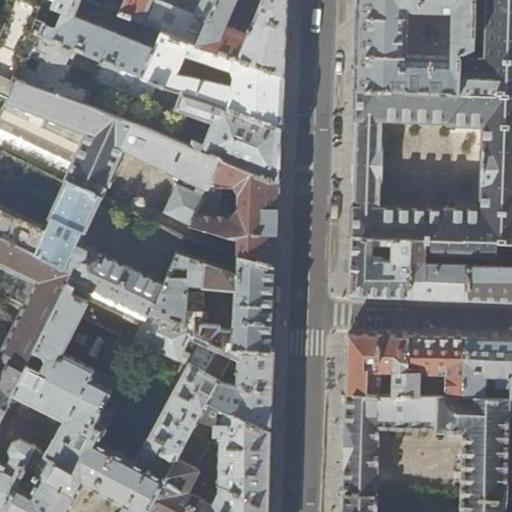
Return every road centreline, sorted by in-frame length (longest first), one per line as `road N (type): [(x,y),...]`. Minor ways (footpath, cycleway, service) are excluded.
road 1 (tertiary): [(321,0),(309,313)]
road 2 (residential): [(309,313),(511,320)]
road 3 (tertiary): [(309,313),(302,511)]
